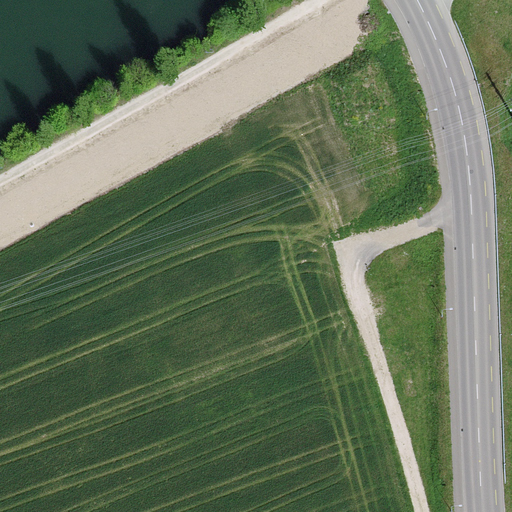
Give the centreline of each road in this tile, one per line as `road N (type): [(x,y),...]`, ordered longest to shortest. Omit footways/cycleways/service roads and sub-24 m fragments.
road 1 (secondary): [(487,511),(461,163),(421,0)]
road 2 (track): [(465,207),(361,250),(354,270),(422,511)]
road 3 (track): [(318,0),(0,185)]
